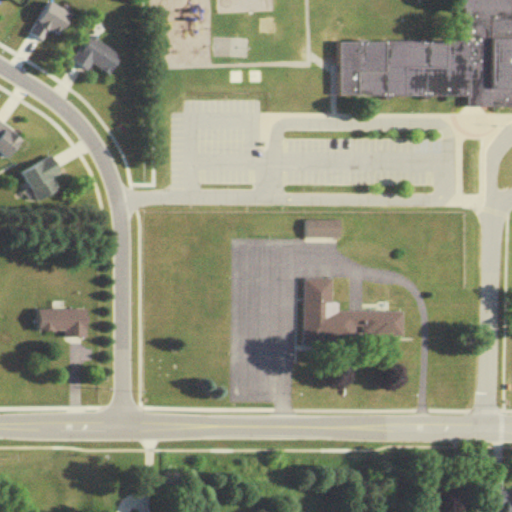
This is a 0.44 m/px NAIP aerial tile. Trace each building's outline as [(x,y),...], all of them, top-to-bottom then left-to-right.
[(456,0),(511,0),(511,107),(464,107),(464,95),(335,96),(334,37),(350,36),(350,31),(365,31),(365,38),(456,36),(456,0)] [(65,20),(54,39),(45,34),(38,46),(25,38),(44,7),(65,20)] [(117,62),(105,80),(87,68),(82,76),(68,67),(86,40),(117,62)] [(0,129),(10,137),(5,143),(11,147),(0,161),(0,129)] [(63,177),(47,186),(52,195),(33,207),(15,177),(50,156),(63,177)] [(336,224),(301,224),(301,242),(336,242),(336,224)] [(300,278),(300,340),(404,340),(404,308),(340,308),(340,301),(332,301),(332,278),(300,278)] [(85,313),(85,342),(61,343),(61,335),(33,335),(33,314),(85,313)] [(511,511),(511,495),(491,496),(491,511),(511,511)]
